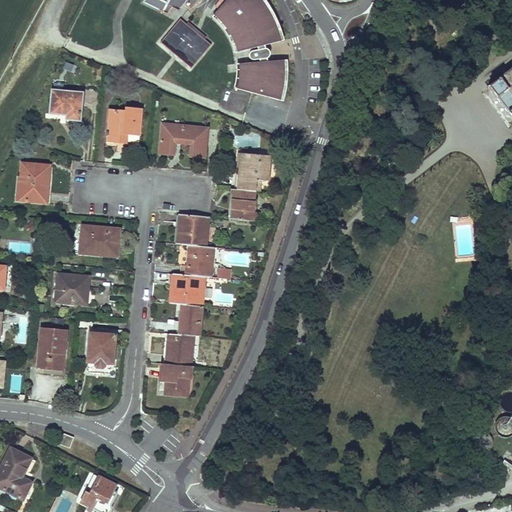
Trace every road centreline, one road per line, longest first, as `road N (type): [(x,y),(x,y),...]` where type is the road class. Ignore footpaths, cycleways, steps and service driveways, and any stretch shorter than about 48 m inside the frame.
road 1 (residential): [(346,68),(274,286),(222,408),(173,489)]
road 2 (residential): [(107,436),(133,384),(149,189)]
